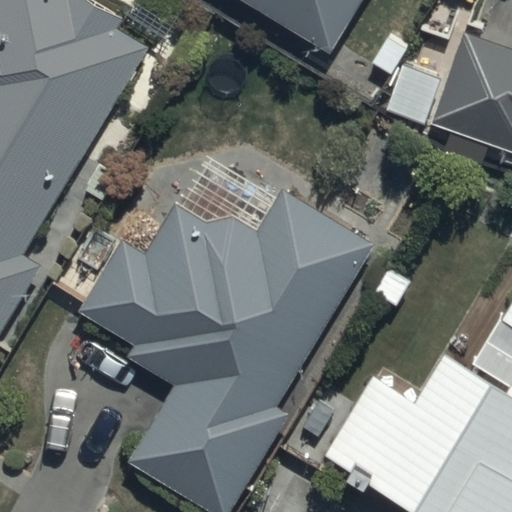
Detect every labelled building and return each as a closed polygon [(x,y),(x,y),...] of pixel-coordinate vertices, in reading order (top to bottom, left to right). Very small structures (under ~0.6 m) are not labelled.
[(0,0),(0,339),(45,262),(27,252),(148,46),(119,29),(125,18),(94,0),(0,0)] [(244,0),(331,54),(365,0),(244,0)] [(511,45),(463,28),(430,120),(511,149),(511,45)] [(405,63),(387,107),(423,121),(441,78),(405,63)] [(178,379),(130,460),(214,511),(236,511),(295,417),(279,407),(378,246),(284,188),(258,231),(234,217),(207,221),(177,204),(149,252),(123,237),(82,308),(137,340),(130,351),(178,379)] [(427,511),(511,511),(511,310),(506,321),(511,323),(511,382),(509,388),(450,356),(426,398),(375,370),(327,456),(427,511)]
